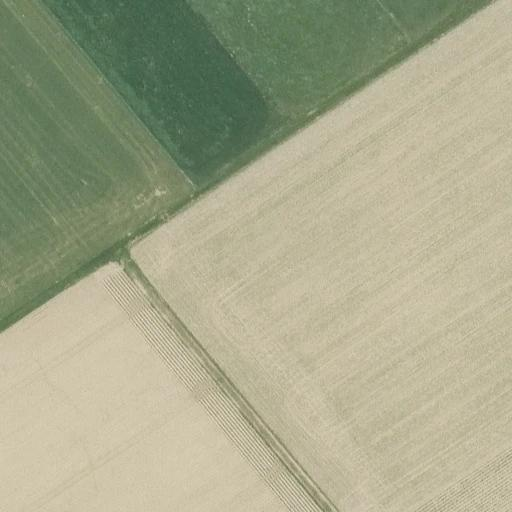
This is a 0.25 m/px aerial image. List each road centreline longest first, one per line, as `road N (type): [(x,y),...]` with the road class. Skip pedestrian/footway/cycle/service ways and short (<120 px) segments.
road 1 (track): [(108,251),(483,0)]
road 2 (track): [(327,511),(108,251)]
road 3 (track): [(0,324),(108,251)]
